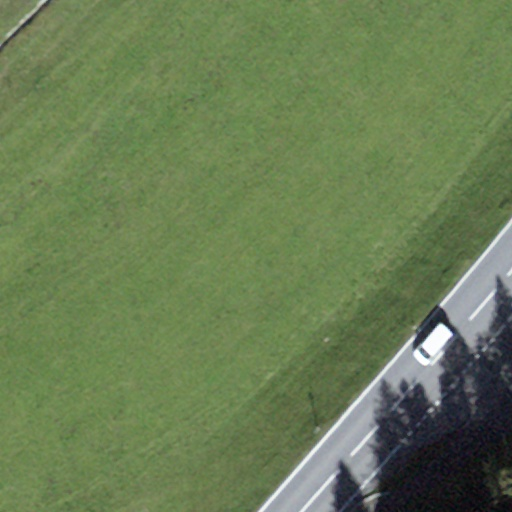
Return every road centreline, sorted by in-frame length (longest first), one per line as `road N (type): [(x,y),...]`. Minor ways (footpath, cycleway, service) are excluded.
road 1 (primary): [(303,511),(511,270)]
road 2 (track): [(511,406),(367,511)]
